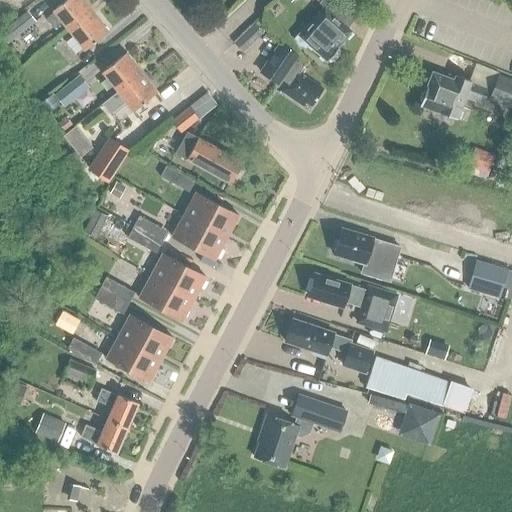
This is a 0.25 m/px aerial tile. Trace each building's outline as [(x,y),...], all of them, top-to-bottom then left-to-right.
[(61,22),(68,31),(90,13),(80,0),(65,0),(52,11),(53,12),(45,19),(53,29),(61,22)] [(337,48),(351,32),(346,26),(355,15),(338,0),(321,0),(319,4),(323,8),(295,39),(297,40),(297,44),(300,46),(303,46),(305,47),(307,45),(326,62),(328,59),(334,59),(336,57),(336,50),(338,48),(337,48)] [(0,32),(0,35),(7,44),(35,22),(27,11),(0,32)] [(90,13),(68,31),(72,36),(65,42),(74,53),(81,48),(84,51),(106,32),(90,13)] [(234,43),(242,52),(271,25),(262,16),(234,43)] [(288,85),(282,93),(303,107),(306,103),(311,107),(323,90),(299,73),(306,62),(297,56),(298,55),(279,41),(259,70),(278,84),(281,80),(288,85)] [(111,85),(117,92),(139,74),(124,54),(101,72),(106,78),(99,83),(105,91),(111,85)] [(470,82),(455,76),(453,81),(432,73),(419,105),(456,120),(464,98),(482,105),(488,89),(470,82)] [(155,94),(139,74),(117,92),(102,104),(109,113),(124,101),(133,112),(155,94)] [(53,95),(64,107),(88,87),(78,75),(53,95)] [(487,100),(511,110),(511,81),(496,76),(487,100)] [(47,114),(59,104),(51,95),(39,104),(47,114)] [(170,121),(179,133),(198,118),(188,106),(170,121)] [(63,132),(71,125),(64,117),(56,123),(63,132)] [(79,155),(92,145),(75,124),(62,135),(79,155)] [(185,160),(230,185),(233,178),(236,180),(241,171),(238,169),(242,163),(197,138),(197,139),(187,133),(175,154),(186,160),(185,160)] [(127,152),(109,140),(89,170),(108,182),(127,152)] [(472,145),(465,165),(487,172),(494,153),(472,145)] [(167,181),(172,170),(165,167),(160,177),(167,181)] [(115,181),(109,193),(116,197),(123,185),(115,181)] [(195,193),(183,215),(226,238),(238,216),(195,193)] [(85,233),(95,238),(106,218),(95,212),(85,233)] [(226,238),(183,215),(171,237),(214,261),(226,238)] [(140,231),(146,220),(139,217),(133,227),(140,231)] [(140,231),(133,227),(127,238),(134,242),(140,231)] [(341,229),(333,254),(351,259),(352,262),(363,265),(361,273),(389,282),(396,256),(389,254),(391,246),(399,249),(399,247),(372,239),(341,229)] [(162,254),(150,276),(193,300),(205,278),(162,254)] [(466,289),(498,298),(506,269),(474,260),(466,289)] [(193,300),(150,276),(138,298),(181,322),(193,300)] [(328,281),(313,276),(307,295),(330,302),(329,304),(343,309),(344,303),(360,308),(355,322),(385,332),(397,296),(367,286),(365,290),(350,286),(350,285),(329,279),(328,281)] [(100,288),(107,292),(113,281),(106,278),(100,288)] [(107,292),(100,288),(94,299),(101,303),(107,292)] [(62,311),(55,325),(68,333),(76,319),(62,311)] [(129,315),(117,337),(160,361),(172,339),(129,315)] [(362,372),(369,350),(347,342),(348,340),(333,334),(292,320),(284,342),(310,351),(313,354),(324,358),(328,347),(343,352),(339,364),(362,372)] [(160,361),(117,337),(105,359),(148,383),(160,361)] [(80,342),(73,338),(67,349),(74,353),(80,342)] [(428,342),(424,353),(444,360),(448,349),(428,342)] [(414,370),(375,356),(369,374),(365,386),(403,400),(405,393),(406,394),(414,370)] [(69,359),(63,373),(90,384),(95,370),(69,359)] [(406,394),(440,406),(449,382),(414,370),(406,394)] [(112,408),(106,420),(126,429),(137,403),(117,395),(117,396),(101,389),(95,401),(112,408)] [(263,430),(253,457),(284,468),(295,435),(300,437),(308,433),(312,423),(315,424),(317,421),(340,429),(345,412),(298,395),(291,416),(296,418),(294,425),(266,416),(261,429),(263,430)] [(404,414),(407,406),(370,396),(368,404),(404,414)] [(42,414),(34,434),(56,443),(65,423),(42,414)] [(126,429),(106,420),(101,432),(85,425),(80,437),(96,444),(96,446),(116,454),(126,429)] [(388,465),(392,452),(379,448),(375,460),(388,465)]
